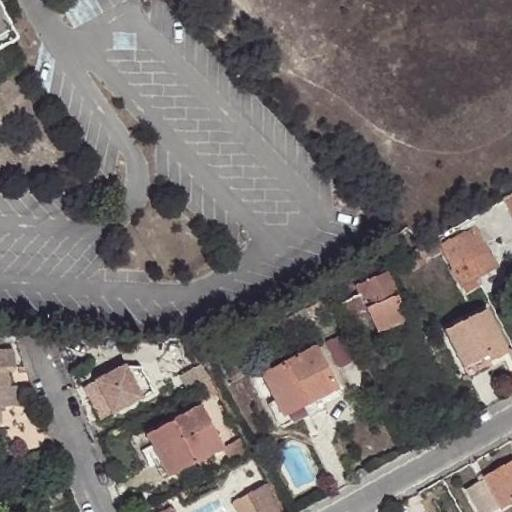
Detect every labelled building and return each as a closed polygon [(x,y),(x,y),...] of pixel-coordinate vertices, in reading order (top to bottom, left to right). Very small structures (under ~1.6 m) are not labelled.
[(0,45),(11,39),(0,17),(0,45)] [(511,192),(502,198),(509,213),(511,210),(511,192)] [(502,198),(486,207),(493,219),(499,230),(511,222),(511,218),(509,213),(502,198)] [(469,217),(475,228),(493,219),(486,207),(469,217)] [(475,228),(441,247),(458,282),(466,295),(477,288),(471,275),(494,264),(475,228)] [(435,236),(423,244),(428,253),(441,247),(435,236)] [(471,275),(477,288),(479,287),(486,284),(484,280),(505,269),(494,264),(471,275)] [(358,294),(340,301),(345,315),(365,309),(372,328),(403,316),(386,273),(356,284),(358,294)] [(460,366),(485,354),(489,362),(505,353),(482,308),(441,329),(460,366)] [(287,319),(292,326),(310,318),(305,310),(287,319)] [(263,333),(267,341),(270,346),(295,332),(292,326),(287,319),(263,333)] [(263,333),(256,336),(259,344),(267,341),(263,333)] [(281,415),(317,397),(334,389),(312,348),(260,374),(274,399),(281,415)] [(11,349),(0,349),(0,366),(8,366),(11,365),(11,349)] [(485,354),(460,366),(465,375),(489,362),(485,354)] [(125,364),(97,379),(113,411),(154,389),(142,365),(125,364)] [(0,404),(10,404),(10,389),(8,366),(0,366),(0,404)] [(184,391),(209,378),(203,367),(178,378),(184,391)] [(319,402),(317,397),(281,415),(274,399),(266,403),(276,424),(319,402)] [(160,459),(169,477),(224,447),(202,405),(147,433),(152,443),(144,447),(155,461),(160,459)] [(224,447),(232,463),(249,454),(240,439),(224,447)] [(163,479),(169,477),(160,459),(155,461),(163,479)] [(511,463),(486,478),(490,489),(500,508),(511,501),(511,463)] [(490,489),(486,478),(466,490),(476,511),(493,511),(500,508),(490,489)] [(278,511),(263,484),(244,494),(254,511),(278,511)] [(254,511),(244,494),(232,501),(238,511),(254,511)]
